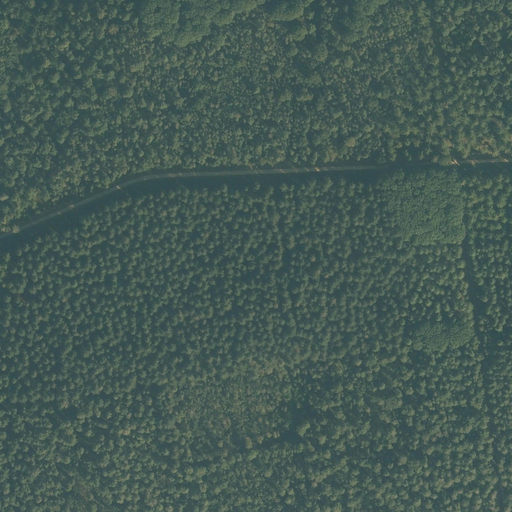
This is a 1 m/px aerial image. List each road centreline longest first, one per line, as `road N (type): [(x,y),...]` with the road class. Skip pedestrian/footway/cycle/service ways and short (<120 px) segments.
road 1 (track): [(511,157),(135,174),(0,233)]
road 2 (track): [(476,323),(506,511)]
road 3 (track): [(453,166),(476,323)]
road 4 (track): [(450,154),(427,0)]
